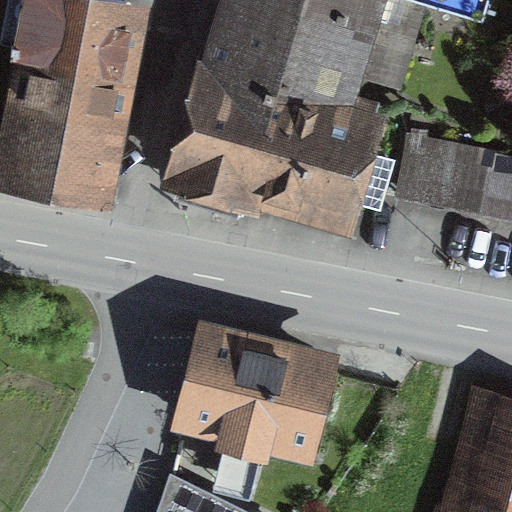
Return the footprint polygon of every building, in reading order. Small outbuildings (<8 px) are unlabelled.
[(118,0),(24,0),(3,117),(20,120),(11,168),(96,184),(118,65),(112,64),(124,1),(118,0)] [(370,0),(227,0),(177,174),(245,195),(248,185),(340,212),(373,103),(343,94),(370,0)] [(432,0),(478,13),(481,0),(432,0)] [(511,216),(511,157),(492,153),(493,151),(407,134),(396,193),(481,210),(511,216)] [(202,298),(194,332),(309,358),(317,325),(202,298)] [(204,335),(186,409),(305,438),(323,365),(204,335)] [(511,511),(511,403),(473,394),(442,511),(511,511)] [(248,511),(171,474),(157,511),(248,511)]
